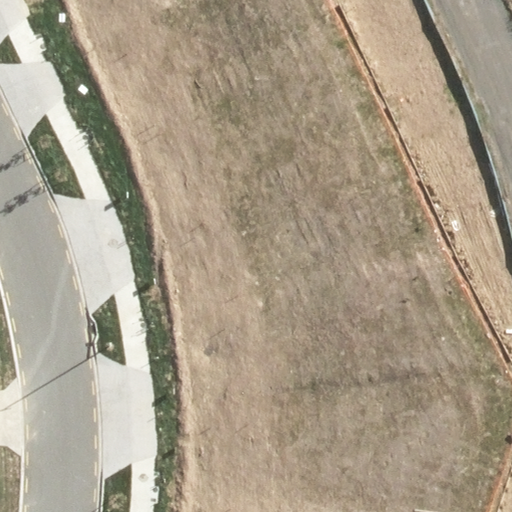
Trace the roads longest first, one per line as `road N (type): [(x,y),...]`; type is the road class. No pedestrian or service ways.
road 1 (residential): [(60,511),(67,450),(29,226),(0,164)]
road 2 (track): [(511,128),(452,0)]
